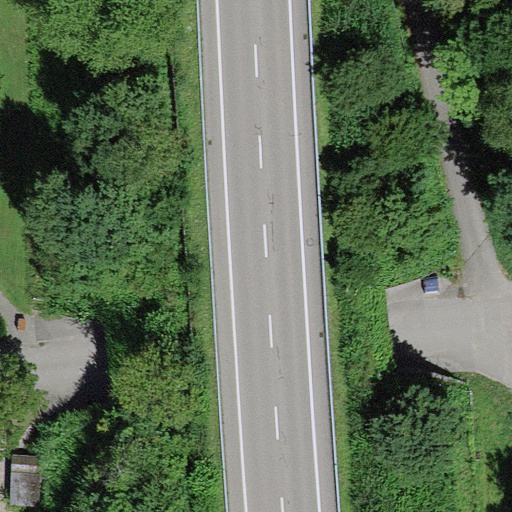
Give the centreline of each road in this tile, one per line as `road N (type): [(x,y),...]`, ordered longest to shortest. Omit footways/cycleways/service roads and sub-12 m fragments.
road 1 (residential): [(511,329),(0,382)]
road 2 (primary): [(283,511),(254,0)]
road 3 (track): [(511,322),(482,258),(420,0)]
